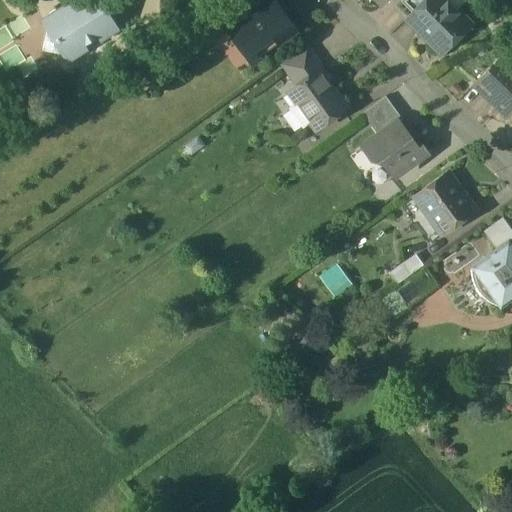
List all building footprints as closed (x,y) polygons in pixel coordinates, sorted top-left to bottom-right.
[(98,0),(76,0),(46,19),(51,27),(48,29),(44,47),(61,51),(64,49),(69,57),(87,46),(83,39),(95,32),(99,38),(116,28),(98,0)] [(447,0),(426,0),(408,19),(442,53),(470,24),(447,0)] [(219,1),(199,16),(207,27),(228,12),(219,1)] [(236,24),(230,29),(231,30),(249,55),(274,37),(278,43),(294,31),(275,6),(262,16),(257,9),(236,24)] [(228,12),(207,27),(217,40),(231,30),(230,29),(236,24),(228,12)] [(307,46),(282,64),(297,85),(319,69),(320,71),(323,68),(307,46)] [(511,64),(502,54),(474,82),(508,116),(511,112),(511,64)] [(320,71),(319,69),(297,85),(288,91),(296,102),(290,107),(304,126),(310,121),(316,129),(343,110),(343,107),(338,100),(335,99),(330,93),(334,90),(320,71)] [(385,96),(362,113),(378,136),(398,121),(399,123),(402,120),(385,96)] [(378,136),(363,147),(372,159),(384,162),(371,171),(381,185),(421,156),(423,149),(419,143),(412,141),(399,123),(398,121),(378,136)] [(449,172),(415,196),(442,233),(475,209),(449,172)] [(442,233),(415,196),(403,206),(429,242),(442,233)] [(511,230),(502,216),(482,231),(497,250),(508,243),(511,239),(511,230)] [(497,250),(495,251),(496,253),(490,258),(489,256),(474,267),(501,305),(511,296),(511,248),(508,243),(497,250)] [(414,251),(386,270),(394,281),(422,263),(414,251)] [(424,265),(393,287),(407,307),(438,284),(424,265)] [(501,305),(474,267),(472,268),(474,281),(480,292),(489,300),(500,306),(501,305)] [(407,307),(393,287),(381,296),(396,315),(407,307)]
